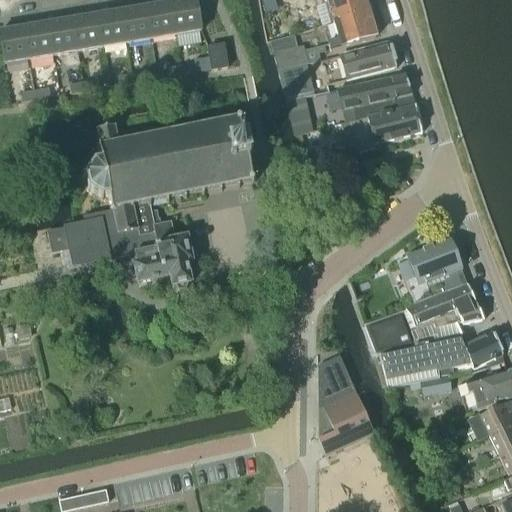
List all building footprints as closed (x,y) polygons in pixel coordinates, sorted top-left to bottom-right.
[(319,0),(319,1),(314,3),(316,10),(327,7),(333,25),(368,15),(363,0),(319,0)] [(170,5),(176,38),(200,33),(195,1),(170,5)] [(151,42),(176,38),(170,5),(145,9),(151,42)] [(126,46),(151,42),(145,9),(121,13),(126,46)] [(102,50),(126,46),(121,13),(96,17),(102,50)] [(368,15),(333,25),(338,43),(328,46),(330,52),(375,39),(368,15)] [(77,54),(102,50),(96,17),(72,21),(77,54)] [(53,58),(77,54),(72,21),(47,25),(53,58)] [(28,62),(53,58),(47,25),(22,29),(28,62)] [(0,46),(3,66),(28,62),(22,29),(0,33),(0,46)] [(389,45),(338,58),(345,83),(395,70),(389,45)] [(210,73),(226,71),(223,47),(215,49),(207,50),(210,73)] [(306,67),(320,64),(318,56),(325,54),(324,47),(304,52),(303,48),(272,55),(276,72),(278,72),(278,74),(306,67)] [(180,69),(181,79),(196,76),(194,67),(180,69)] [(278,74),(284,101),(285,105),(298,102),(304,100),(314,98),(306,67),(278,74)] [(167,81),(181,79),(180,69),(165,72),(167,81)] [(131,77),(133,87),(147,84),(146,75),(131,77)] [(342,114),(352,111),(354,123),(370,119),(414,108),(413,104),(404,76),(337,93),(342,114)] [(119,89),(133,87),(131,77),(117,80),(119,89)] [(82,86),(84,95),(98,92),(97,84),(82,86)] [(69,97),(84,95),(82,86),(68,88),(69,97)] [(33,94),(35,103),(49,100),(48,91),(33,94)] [(20,106),(35,103),(33,94),(19,97),(20,106)] [(298,102),(285,105),(288,115),(307,111),(304,100),(298,102)] [(370,119),(354,123),(351,124),(358,155),(374,151),(373,147),(421,135),(414,108),(370,119)] [(112,211),(167,200),(183,198),(183,201),(185,201),(185,197),(200,194),(201,198),(204,197),(203,193),(218,190),(219,194),(222,194),(221,190),(236,187),(237,191),(239,190),(239,187),(250,184),(251,187),(253,187),(253,184),(256,183),(255,181),(252,182),(250,170),(252,169),(251,167),(249,168),(248,163),(250,162),(249,160),(252,159),(252,157),(249,157),(247,145),(249,145),(249,142),(246,142),(245,140),(244,140),(243,135),(245,135),(244,133),(243,133),(241,121),(244,121),(243,119),(241,119),(240,116),(237,117),(238,120),(226,123),(225,119),(223,119),(223,123),(207,126),(207,123),(204,123),(204,127),(189,130),(189,126),(186,126),(187,131),(171,133),(170,130),(168,130),(169,134),(154,137),(153,132),(150,133),(151,134),(134,137),(135,142),(120,145),(119,141),(117,142),(115,129),(97,132),(100,147),(99,147),(99,150),(97,150),(97,153),(100,152),(102,163),(97,164),(96,162),(94,162),(95,166),(86,176),(83,175),(84,179),(86,178),(89,192),(86,192),(87,195),(91,193),(101,199),(100,203),(102,203),(103,201),(110,200),(112,211)] [(309,122),(292,126),(290,127),(293,137),(296,136),(312,133),(309,122)] [(306,174),(308,173),(327,168),(340,165),(338,157),(325,160),(323,154),(302,160),(306,174)] [(65,254),(68,266),(69,271),(135,257),(137,267),(134,267),(138,286),(151,283),(151,284),(157,283),(157,282),(170,280),(172,288),(174,288),(178,293),(186,291),(188,285),(190,285),(186,264),(192,263),(187,239),(174,241),(171,224),(159,226),(156,213),(151,214),(150,207),(151,207),(165,204),(165,205),(168,204),(167,200),(112,211),(110,211),(111,214),(78,221),(80,227),(47,234),(51,257),(65,254)] [(414,279),(403,283),(413,308),(460,289),(454,273),(457,272),(457,273),(458,272),(447,242),(446,242),(447,245),(423,254),(423,252),(406,258),(407,259),(414,279)] [(362,328),(370,349),(371,348),(375,358),(379,357),(388,389),(388,391),(409,387),(419,385),(438,381),(437,377),(451,372),(449,360),(454,358),(453,355),(465,349),(455,328),(480,323),(473,305),(465,288),(445,297),(398,317),(362,328)] [(28,326),(14,329),(17,343),(31,340),(28,326)] [(449,360),(451,372),(468,365),(471,373),(485,366),(500,358),(490,337),(465,349),(453,355),(454,358),(449,360)] [(503,365),(500,358),(485,366),(487,370),(503,365)] [(318,369),(320,435),(321,435),(321,441),(317,443),(324,459),(371,439),(373,438),(355,398),(356,398),(339,360),(318,369)] [(470,410),(471,414),(511,401),(511,376),(510,372),(463,386),(466,397),(470,396),(474,409),(470,410)] [(448,379),(419,385),(420,391),(422,401),(451,395),(448,379)] [(419,385),(409,387),(410,393),(420,391),(419,385)] [(0,414),(10,412),(7,401),(0,402),(0,414)] [(511,404),(479,419),(489,439),(511,428),(511,404),(511,405),(511,404)] [(498,458),(511,451),(511,428),(489,439),(498,458)] [(511,451),(498,458),(508,479),(511,476),(511,451)] [(438,463),(429,467),(433,476),(437,487),(446,483),(438,463)] [(511,479),(502,484),(507,494),(511,491),(511,479)] [(458,500),(451,484),(439,490),(446,505),(458,500)] [(105,493),(58,504),(59,511),(76,511),(108,505),(105,493)] [(511,511),(511,502),(505,505),(501,507),(503,511),(511,511)]
